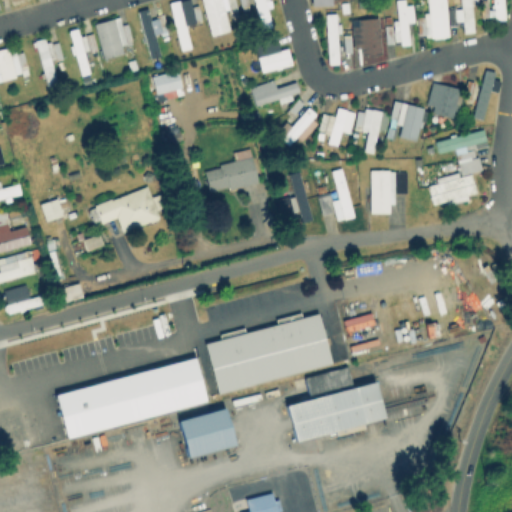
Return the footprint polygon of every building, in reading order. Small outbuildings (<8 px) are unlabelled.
[(170,0),(177,0),(180,9),(184,8),(187,17),(182,18),(189,46),(179,49),(167,1),(170,0)] [(233,0),(236,10),(228,13),(227,7),(222,8),(228,29),(209,34),(200,0),(233,0)] [(269,0),(271,5),(265,6),(270,25),(259,27),(252,0),(269,0)] [(403,0),(404,4),(411,3),(413,20),(406,21),(408,42),(399,43),(398,39),(393,40),(392,28),(393,28),(392,19),(396,19),(394,0),(403,0)] [(434,38),(424,39),(422,11),(427,11),(426,0),(444,0),(447,34),(433,35),(434,38)] [(477,0),(478,2),(470,3),(473,30),(462,31),(461,19),(455,19),(456,24),(448,25),(447,7),(451,7),(451,5),(454,5),(455,8),(460,7),(459,0),(477,0)] [(502,0),(504,17),(493,18),(493,14),(487,14),(487,8),(493,8),(492,6),(490,6),(490,3),(492,3),(491,0),(502,0)] [(195,24),(188,26),(186,20),(193,18),(189,5),(196,3),(200,20),(194,22),(195,24)] [(146,7),(149,18),(155,16),(154,14),(161,12),(166,32),(160,34),(159,30),(153,32),(159,54),(149,57),(136,10),(146,7)] [(334,12),(335,23),(339,22),(339,31),(336,31),(337,62),(326,63),(324,12),(334,12)] [(117,15),(120,24),(125,22),(131,42),(125,43),(124,42),(119,43),(121,51),(102,57),(92,22),(117,15)] [(377,15),(380,51),(360,53),(359,46),(352,47),(350,18),(377,15)] [(423,33),(416,33),(415,15),(422,15),(423,33)] [(391,42),(384,42),(383,24),(390,24),(391,42)] [(76,26),(78,35),(83,34),(87,48),(81,49),(87,71),(79,74),(73,52),(71,53),(68,44),(71,43),(67,29),(76,26)] [(95,48),(89,50),(84,33),(91,31),(95,48)] [(350,51),(343,51),(342,33),(349,33),(350,51)] [(43,36),(44,41),(49,40),(50,42),(56,40),(61,58),(54,59),(53,56),(48,57),(54,78),(44,80),(43,76),(40,76),(39,72),(41,71),(35,44),(31,45),(30,41),(33,40),(33,38),(43,36)] [(0,47),(6,46),(7,50),(13,48),(19,71),(13,72),(14,76),(0,78),(0,47)] [(290,63),(259,70),(255,54),(286,46),(290,63)] [(498,79),(495,90),(489,89),(481,118),(471,115),(483,67),(494,70),(492,78),(498,79)] [(179,85),(154,92),(150,75),(175,68),(179,85)] [(271,78),(274,86),(294,80),(297,90),(289,92),(291,98),(278,102),(276,96),(254,104),(248,86),(271,78)] [(473,80),(469,97),(461,96),(458,110),(452,109),(451,116),(430,111),(432,104),(425,103),(430,80),(458,87),(457,93),(462,94),(466,79),(473,80)] [(426,109),(422,126),(417,125),(414,139),(397,135),(400,123),(394,122),(393,126),(394,127),(392,138),(383,135),(386,125),(387,125),(389,116),(388,116),(392,99),(422,106),(421,108),(426,109)] [(315,122),(300,139),(295,135),(286,144),(273,132),(284,120),(290,125),(307,106),(314,113),(310,117),(315,122)] [(353,111),(347,131),(339,129),(334,143),(326,141),(329,133),(322,131),(328,113),(333,115),(336,106),(353,111)] [(363,107),(370,108),(371,107),(383,110),(382,113),(386,114),(383,128),(379,127),(379,129),(376,128),(371,151),(362,149),(366,129),(352,126),(356,109),(362,110),(363,107)] [(180,137),(166,142),(162,129),(176,124),(180,137)] [(481,127),(486,145),(474,148),(473,146),(465,148),(465,150),(471,148),(473,155),(468,156),(468,158),(477,155),(480,168),(460,173),(460,172),(457,173),(454,162),(457,161),(453,147),(437,151),(434,140),(449,136),(448,133),(454,132),(454,134),(481,127)] [(256,181),(228,188),(227,185),(207,190),(202,170),(218,165),(217,163),(233,159),(231,151),(247,146),(256,181)] [(340,167),(352,215),(342,217),(341,217),(335,219),(332,210),(320,213),(315,194),(327,191),(329,199),(336,197),(329,169),(340,167)] [(405,170),(405,191),(392,191),(392,202),(387,202),(387,211),(368,211),(368,169),(387,168),(387,170),(392,170),(405,170)] [(297,170),(300,180),(305,179),(308,190),(303,192),(310,218),(299,221),(296,209),(291,210),(290,207),(278,210),(275,198),(288,194),(289,196),(292,195),(287,172),(297,170)] [(457,173),(457,176),(470,172),(475,191),(465,193),(466,195),(467,198),(446,204),(445,200),(445,199),(431,203),(426,184),(436,181),(435,177),(456,171),(457,173)] [(0,185),(16,182),(19,192),(8,195),(9,199),(3,201),(2,196),(0,196),(0,185)] [(145,185),(149,196),(160,191),(165,204),(154,209),(156,215),(120,230),(115,216),(99,222),(97,218),(90,221),(86,209),(93,206),(92,204),(109,197),(109,198),(145,185)] [(60,214),(43,220),(38,202),(54,197),(60,214)] [(0,225),(4,224),(6,229),(23,224),(28,241),(0,249),(0,225)] [(101,243),(84,249),(80,238),(96,232),(101,243)] [(61,275),(53,277),(43,238),(57,235),(58,240),(52,242),(61,275)] [(33,270),(0,278),(0,256),(27,249),(33,270)] [(79,294),(54,301),(50,288),(76,281),(79,294)] [(23,282),(27,296),(41,292),(43,301),(39,302),(40,306),(33,309),(32,305),(5,312),(3,303),(5,303),(1,289),(23,282)] [(299,311),(300,316),(316,312),(330,362),(216,392),(203,342),(219,338),(218,333),(242,326),(244,331),(275,323),(274,318),(299,311)] [(64,437),(53,394),(192,356),(204,400),(64,437)] [(351,387),(373,381),(382,416),(362,422),(363,427),(335,434),(334,430),(293,440),(284,405),(309,398),(303,376),(345,365),(351,387)] [(185,457),(175,420),(222,407),(233,443),(185,457)] [(269,491),(271,500),(276,498),(280,511),(243,511),(247,511),(243,499),(269,491)]
